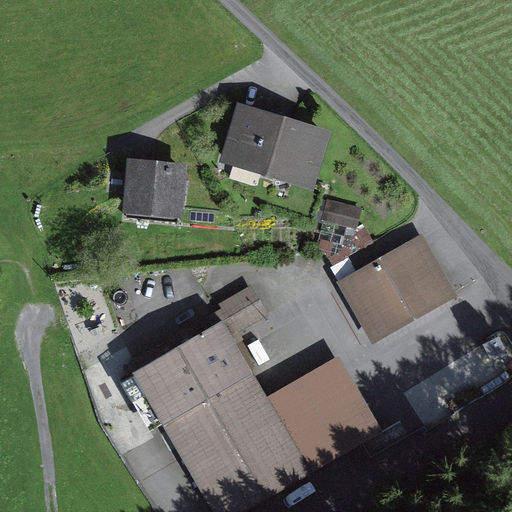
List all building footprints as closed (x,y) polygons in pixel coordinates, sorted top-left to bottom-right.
[(346,127),(246,93),(225,154),(325,188),(346,127)] [(196,155),(135,152),(132,207),(193,210),(196,155)] [(429,231),(341,276),(374,341),(463,296),(429,231)] [(224,309),(216,314),(223,324),(228,333),(264,311),(251,289),(222,306),(224,309)] [(223,324),(136,374),(217,511),(234,511),(308,469),(267,399),(228,333),(223,324)] [(338,357),(267,399),(308,469),(379,427),(338,357)]
